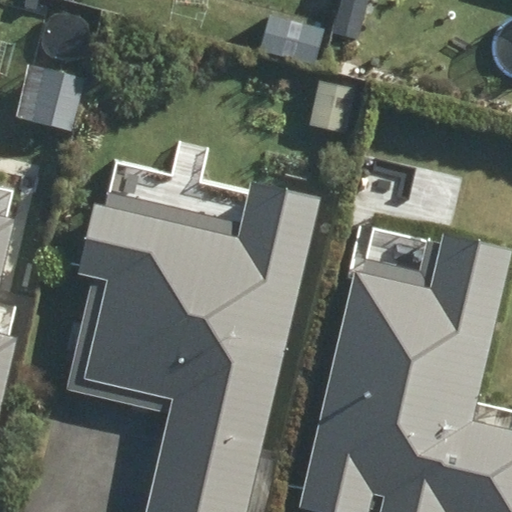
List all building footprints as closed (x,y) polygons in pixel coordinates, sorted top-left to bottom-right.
[(36,63),(24,117),(81,130),(93,76),(36,63)] [(354,133),(364,87),(328,79),(318,125),(354,133)] [(154,511),(156,511),(257,511),(336,194),(266,177),(256,221),(113,185),(91,273),(103,276),(75,389),(178,414),(154,511)] [(0,435),(6,437),(31,333),(3,327),(30,215),(0,208),(0,435)] [(369,266),(309,504),(339,511),(379,511),(385,493),(394,495),(389,511),(511,511),(511,421),(486,415),(511,313),(511,240),(458,227),(443,285),(369,266)]
